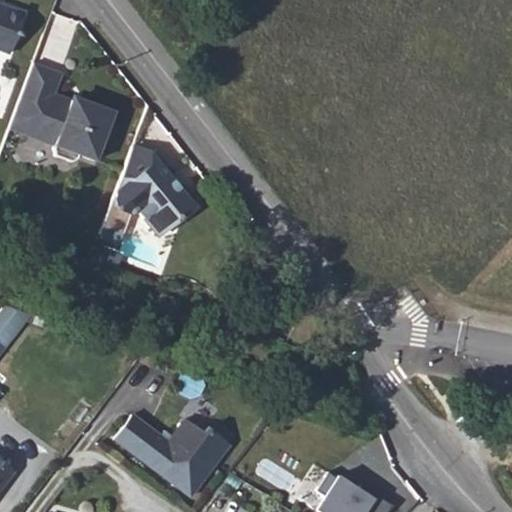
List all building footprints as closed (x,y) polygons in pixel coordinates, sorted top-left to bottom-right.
[(0,63),(8,67),(24,28),(0,17),(0,63)] [(61,79),(33,69),(13,119),(40,131),(34,144),(52,151),(51,155),(52,162),(68,168),(74,164),(75,161),(92,168),(112,119),(83,107),(82,111),(53,99),(61,79)] [(40,131),(13,119),(7,134),(34,144),(40,131)] [(148,161),(130,153),(95,239),(112,246),(116,237),(119,238),(126,219),(132,214),(151,238),(156,239),(185,216),(186,210),(148,161)] [(4,304),(0,308),(0,354),(32,313),(4,304)] [(19,341),(15,378),(107,387),(111,342),(39,335),(38,342),(19,341)] [(106,452),(182,510),(222,458),(199,440),(195,446),(178,432),(160,455),(124,428),(106,452)] [(0,486),(12,472),(0,462),(0,486)] [(371,511),(378,500),(341,479),(322,511),(371,511)]
